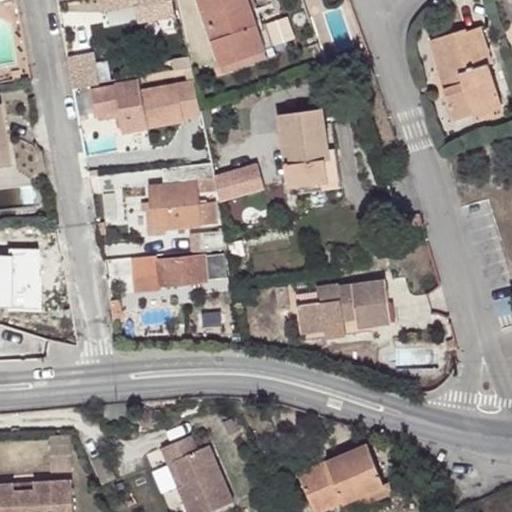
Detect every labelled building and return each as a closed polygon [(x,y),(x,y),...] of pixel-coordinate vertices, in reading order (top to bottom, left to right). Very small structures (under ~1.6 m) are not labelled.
[(175,15),(172,0),(105,0),(107,10),(135,5),(138,22),(175,15)] [(247,30),(257,26),(248,0),(196,0),(220,66),(256,54),(247,30)] [(265,50),(257,26),(247,30),(256,54),(265,50)] [(472,102),(501,91),(491,64),(496,62),(484,26),(469,32),(467,28),(431,40),(458,120),(476,113),(472,102)] [(68,58),(73,87),(98,83),(96,66),(91,68),(89,54),(68,58)] [(186,66),(184,55),(171,57),(173,68),(186,66)] [(144,124),(136,78),(114,83),(115,87),(92,91),(96,113),(117,110),(120,128),(144,124)] [(196,107),(192,87),(166,92),(169,113),(196,107)] [(506,103),(501,91),(472,102),(476,113),(506,103)] [(0,167),(26,163),(14,100),(0,102),(0,167)] [(313,149),(325,147),(319,104),(274,113),(285,178),(316,172),(313,149)] [(334,145),(325,147),(313,149),(316,172),(318,182),(339,178),(334,145)] [(267,186),(261,161),(220,173),(226,197),(267,186)] [(217,194),(212,162),(196,163),(198,187),(209,187),(209,194),(217,194)] [(287,188),(318,182),(316,172),(285,178),(287,188)] [(152,183),(153,207),(164,207),(166,227),(216,223),(214,202),(197,204),(195,180),(152,183)] [(164,207),(153,207),(155,228),(166,227),(164,207)] [(214,249),(227,248),(225,231),(212,232),(214,249)] [(212,232),(199,233),(200,250),(214,249),(212,232)] [(158,261),(158,254),(133,256),(135,276),(158,274),(159,283),(219,278),(218,265),(226,265),(225,253),(205,256),(158,261)] [(0,301),(14,301),(12,255),(0,255),(0,301)] [(320,298),(299,300),(303,329),(327,325),(328,334),(347,333),(346,324),(394,316),(387,275),(339,282),(339,280),(318,283),(320,298)] [(292,303),(288,280),(277,282),(281,306),(292,303)] [(197,431),(167,443),(174,459),(180,457),(189,481),(183,483),(194,511),(205,511),(238,499),(216,443),(204,447),(197,431)] [(49,436),(51,469),(70,468),(68,435),(49,436)] [(388,480),(370,438),(302,467),(319,505),(344,494),(347,499),(388,480)] [(180,457),(174,459),(183,483),(189,481),(180,457)] [(0,511),(64,511),(62,473),(24,475),(24,481),(5,482),(4,477),(0,476),(0,511)]
